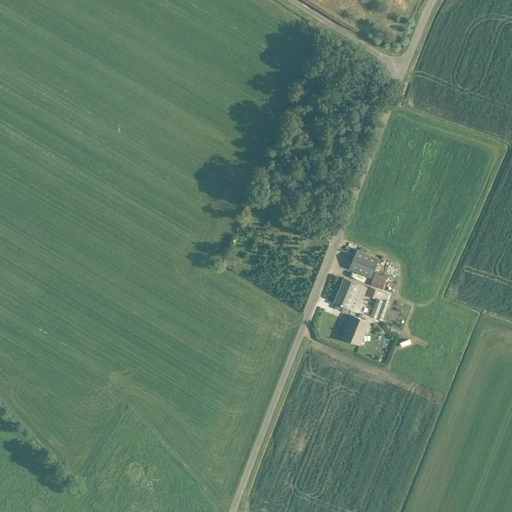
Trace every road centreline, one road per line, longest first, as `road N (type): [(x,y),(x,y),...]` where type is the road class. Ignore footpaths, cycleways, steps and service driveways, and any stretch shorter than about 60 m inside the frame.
road 1 (unclassified): [(237,511),(431,0)]
road 2 (unknown): [(289,0),(401,64)]
